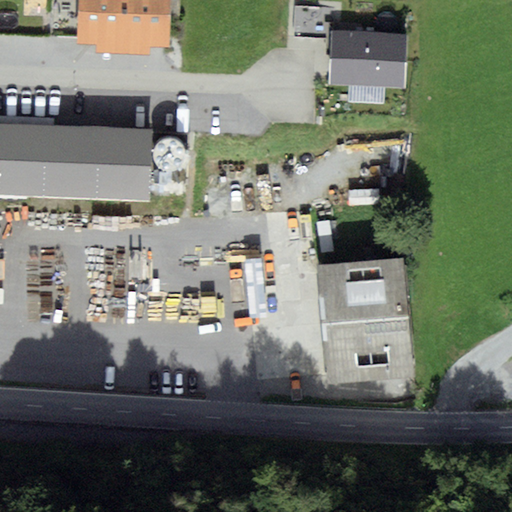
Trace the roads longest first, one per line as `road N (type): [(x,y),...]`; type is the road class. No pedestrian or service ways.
road 1 (tertiary): [(0,403),(428,430),(511,427)]
road 2 (residential): [(299,87),(0,74)]
